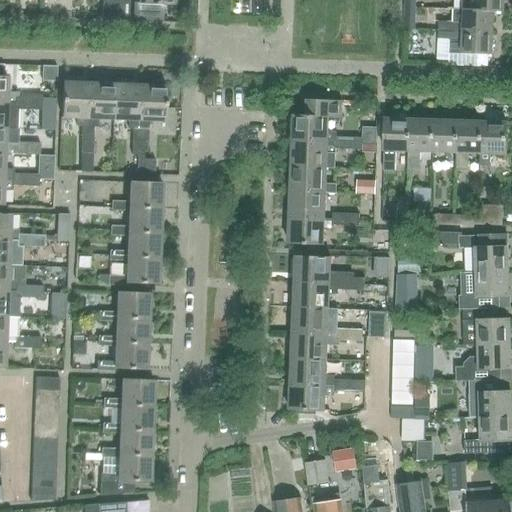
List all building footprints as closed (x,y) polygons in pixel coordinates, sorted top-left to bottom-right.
[(139,0),(139,4),(134,4),(133,21),(162,22),(163,4),(174,4),(174,0),(139,0)] [(463,0),(464,8),(474,8),(494,9),(494,10),(504,11),(504,0),(463,0)] [(464,8),(451,7),(450,21),(438,21),(438,29),(493,31),(494,10),(494,9),(474,8),(464,8)] [(492,54),(493,31),(438,29),(438,38),(450,39),(448,64),(488,66),(488,54),(492,54)] [(28,110),(29,99),(19,98),(19,93),(7,93),(8,78),(0,78),(0,103),(7,104),(15,104),(15,110),(18,110),(28,110)] [(87,128),(89,84),(63,83),(62,118),(77,119),(77,127),(82,128),(87,128)] [(94,128),(98,128),(99,120),(113,120),(115,85),(89,84),(87,128),(82,128),(81,141),(93,141),(94,128)] [(133,130),(139,130),(140,86),(115,85),(113,120),(127,121),(127,129),(133,130)] [(166,88),(140,86),(139,130),(133,130),(132,141),(144,141),(146,142),(147,122),(165,122),(166,88)] [(42,99),(29,99),(28,110),(42,111),(42,99)] [(293,116),(292,142),(336,143),(335,150),(348,150),(349,138),(336,137),(336,130),(327,130),(327,118),(341,119),(341,102),(306,101),(306,117),(293,116)] [(17,129),(18,110),(15,110),(15,104),(7,104),(0,103),(0,129),(6,130),(6,129),(17,129)] [(409,152),(410,119),(385,119),(385,118),(383,118),(381,171),(393,171),(393,151),(407,152),(409,152)] [(433,153),(434,120),(410,119),(409,152),(407,152),(407,169),(420,170),(420,152),(433,153)] [(457,153),(458,121),(434,120),(433,153),(456,153),(457,153)] [(481,154),(482,122),(458,121),(457,153),(456,153),(455,169),(468,170),(468,154),(481,154)] [(506,123),(482,122),(481,154),(505,155),(506,123)] [(363,127),(362,138),(362,144),(377,145),(377,128),(363,127)] [(5,143),(6,130),(0,129),(0,154),(4,155),(40,156),(40,145),(5,143)] [(362,138),(349,138),(348,150),(362,151),(362,144),(362,138)] [(93,155),(93,141),(81,141),(80,154),(82,154),(81,172),(85,172),(86,154),(93,155)] [(132,156),(138,156),(143,156),(144,141),(132,141),(132,156)] [(335,153),(335,150),(336,143),(292,142),(291,167),(325,169),(326,153),(335,153)] [(4,170),(4,155),(0,154),(0,180),(3,181),(12,181),(11,186),(12,186),(25,187),(25,176),(13,175),(13,170),(4,170)] [(143,160),(143,156),(138,156),(137,159),(137,172),(157,173),(157,160),(143,160)] [(325,182),(325,169),(291,167),(290,193),(325,194),(325,193),(336,194),(336,182),(325,182)] [(39,176),(25,176),(25,187),(38,187),(39,176)] [(11,186),(12,181),(3,181),(0,180),(0,206),(2,206),(3,192),(12,192),(12,186),(11,186)] [(375,180),(359,180),(358,194),(374,195),(375,180)] [(112,212),(129,213),(129,209),(161,210),(163,185),(130,184),(129,203),(112,202),(112,212)] [(324,220),(325,194),(290,193),(289,219),(324,220)] [(413,200),(413,214),(413,223),(430,223),(431,200),(413,200)] [(479,205),(478,216),(478,225),(503,226),(503,206),(479,205)] [(160,235),(161,210),(129,209),(129,213),(128,228),(111,228),(111,237),(128,237),(128,234),(160,235)] [(406,223),(406,214),(389,213),(389,222),(406,223)] [(332,226),(345,227),(346,214),(332,214),(332,220),(332,226)] [(359,215),(346,214),(345,227),(359,227),(359,215)] [(0,215),(0,240),(18,241),(18,247),(31,247),(31,236),(19,235),(19,230),(10,230),(10,216),(0,215)] [(454,224),(454,216),(437,215),(436,224),(454,224)] [(478,225),(478,216),(461,216),(460,224),(478,225)] [(332,230),(332,226),(332,220),(324,220),(289,219),(289,244),(323,246),(323,230),(332,230)] [(159,260),(160,235),(128,234),(128,237),(127,253),(110,252),(109,262),(127,262),(127,259),(159,260)] [(31,247),(44,248),(44,236),(31,236),(31,247)] [(507,236),(469,237),(459,237),(459,249),(464,249),(465,272),(476,272),(476,273),(508,272),(507,236)] [(18,251),(18,247),(18,241),(0,240),(0,266),(8,267),(9,251),(18,251)] [(295,282),(330,284),(330,283),(338,283),(338,279),(350,279),(350,274),(330,274),(331,258),(296,257),(295,282)] [(399,257),(399,275),(416,274),(421,274),(420,257),(399,257)] [(158,286),(159,260),(127,259),(127,262),(126,277),(108,277),(108,286),(127,287),(127,284),(158,286)] [(8,281),(8,267),(0,266),(0,292),(8,292),(16,292),(15,298),(22,299),(29,299),(29,287),(17,286),(17,282),(8,281)] [(462,310),(462,309),(499,308),(509,308),(508,272),(476,273),(476,272),(465,272),(460,273),(461,296),(459,296),(459,310),(462,310)] [(417,292),(416,274),(399,275),(399,293),(417,292)] [(338,279),(338,283),(338,290),(351,291),(351,279),(350,279),(338,279)] [(364,280),(351,279),(351,291),(364,291),(364,280)] [(337,295),(338,290),(338,283),(330,283),(330,284),(295,282),(294,308),(328,310),(329,294),(337,295)] [(43,287),(29,287),(29,299),(42,299),(43,287)] [(8,292),(0,292),(0,317),(22,319),(22,299),(15,298),(16,292),(8,292)] [(99,322),(116,323),(117,319),(149,320),(150,295),(118,294),(117,313),(99,312),(99,322)] [(327,335),(328,310),(294,308),(293,334),(327,335)] [(500,320),(499,308),(462,309),(463,344),(478,344),(478,345),(510,344),(509,319),(500,320)] [(22,319),(0,317),(0,343),(6,344),(14,344),(14,349),(27,350),(28,338),(21,338),(22,319)] [(148,346),(149,320),(117,319),(116,323),(116,338),(98,337),(98,347),(115,348),(115,344),(148,346)] [(349,342),(349,330),(336,330),(335,341),(349,342)] [(362,331),(349,330),(349,342),(362,343),(362,331)] [(416,331),(394,330),(394,340),(416,340),(416,331)] [(326,361),(327,335),(293,334),(291,359),(326,361)] [(41,338),(28,338),(27,350),(40,350),(41,338)] [(392,340),(392,351),(414,352),(415,352),(415,346),(416,340),(394,340),(392,340)] [(147,371),(148,346),(115,344),(115,348),(115,363),(97,362),(98,371),(116,372),(116,369),(147,371)] [(511,368),(510,344),(478,345),(478,356),(469,356),(464,362),(464,366),(455,366),(456,381),(473,381),(511,380),(511,368)] [(429,346),(415,346),(415,352),(416,382),(430,382),(429,346)] [(414,363),(414,352),(392,351),(391,363),(414,363)] [(325,376),(326,361),(291,359),(290,385),(325,387),(325,388),(333,389),(334,380),(334,376),(325,376)] [(413,374),(414,363),(391,363),(391,374),(413,374)] [(413,386),(413,374),(391,374),(391,385),(413,386)] [(36,379),(36,390),(59,391),(59,379),(36,379)] [(333,391),(346,391),(347,380),(334,380),(333,389),(333,391)] [(360,381),(347,380),(346,391),(359,392),(360,381)] [(511,416),(511,415),(511,392),(511,380),(473,381),(473,393),(479,393),(480,417),(511,416)] [(103,409),(121,409),(121,406),(153,407),(154,382),(122,381),(121,400),(103,399),(103,409)] [(325,388),(325,387),(290,385),(289,411),(324,412),(325,388)] [(413,397),(413,386),(391,385),(390,396),(413,397)] [(59,403),(59,391),(36,390),(35,402),(59,403)] [(430,394),(416,394),(415,420),(429,420),(430,394)] [(412,408),(413,397),(390,396),(390,408),(412,408)] [(58,415),(59,403),(35,402),(35,414),(58,415)] [(152,432),(153,407),(121,406),(121,409),(120,425),(103,424),(103,433),(120,434),(120,431),(152,432)] [(412,419),(412,408),(390,408),(390,418),(412,419)] [(58,428),(58,415),(35,414),(34,427),(58,428)] [(463,454),(511,452),(511,416),(480,417),(480,441),(463,442),(463,454)] [(424,420),(400,420),(400,431),(423,432),(424,420)] [(57,440),(58,428),(34,427),(34,439),(57,440)] [(151,457),(152,432),(120,431),(120,434),(120,450),(102,450),(102,458),(119,459),(119,456),(151,457)] [(423,443),(423,432),(400,431),(400,442),(423,443)] [(57,452),(57,440),(34,439),(33,451),(57,452)] [(335,466),(356,462),(354,448),(333,452),(335,466)] [(57,464),(57,452),(33,451),(33,463),(57,464)] [(150,482),(151,457),(119,456),(119,459),(119,474),(101,474),(100,483),(99,497),(134,493),(134,481),(150,482)] [(309,486),(329,484),(326,460),(306,463),(309,486)] [(56,476),(57,464),(33,463),(33,475),(56,476)] [(378,466),(363,467),(365,486),(367,511),(390,511),(389,502),(387,481),(380,482),(378,466)] [(302,511),(300,498),(285,500),(280,468),(269,470),(274,502),(275,511),(302,511)] [(56,488),(56,476),(33,475),(32,487),(56,488)] [(424,511),(419,481),(396,485),(400,511),(424,511)] [(55,500),(56,488),(32,487),(32,502),(55,500)] [(467,511),(511,511),(511,495),(492,496),(491,488),(449,491),(450,511),(455,511),(467,511)] [(314,511),(342,511),(340,500),(328,502),(327,491),(309,493),(311,506),(313,505),(314,511)] [(126,511),(125,503),(99,505),(99,511),(126,511)]
